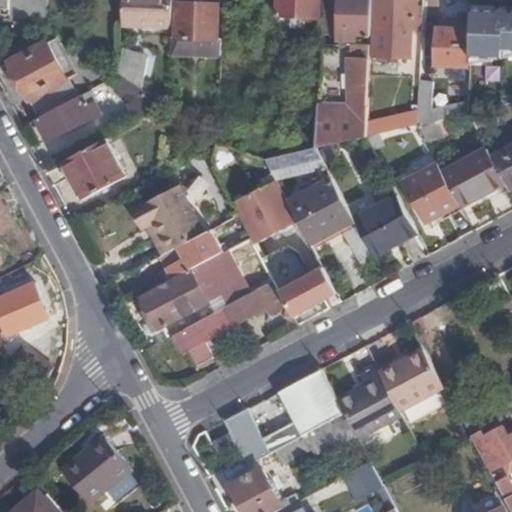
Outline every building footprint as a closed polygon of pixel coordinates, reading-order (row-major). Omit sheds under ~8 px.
[(0,0),(0,9),(50,12),(50,0),(0,0)] [(124,0),(124,25),(174,28),(175,0),(124,0)] [(321,17),(322,0),(280,0),(279,16),(321,17)] [(342,0),(325,0),(323,35),(340,36),(342,0)] [(342,0),(340,36),(374,38),(375,0),(342,0)] [(378,0),(376,31),(375,56),(413,59),(415,18),(419,18),(420,0),(378,0)] [(179,4),(178,38),(219,40),(220,6),(179,4)] [(486,13),(475,13),(474,30),(472,67),(470,101),(469,114),(487,110),(511,104),(511,12),(511,11),(511,10),(509,8),(507,8),(503,8),(500,9),(496,13),(496,19),(486,19),(486,13)] [(439,65),(472,67),(474,30),(441,30),(439,65)] [(59,38),(51,42),(80,97),(84,95),(89,92),(59,38)] [(173,53),(222,56),(223,40),(219,40),(178,38),(173,38),(173,53)] [(13,63),(43,117),(80,97),(51,42),(13,63)] [(373,48),(323,46),(319,129),(317,150),(368,137),(369,122),(373,48)] [(149,57),(123,50),(121,75),(146,91),(149,57)] [(125,106),(135,124),(170,106),(146,91),(121,75),(106,83),(133,100),(134,101),(125,106)] [(432,81),(421,81),(419,112),(419,125),(469,114),(470,101),(430,109),(432,81)] [(90,107),(84,95),(80,97),(43,117),(39,119),(51,141),(104,113),(99,103),(90,107)] [(497,129),(487,110),(469,114),(481,137),(497,129)] [(419,112),(369,122),(368,137),(419,125),(419,112)] [(292,134),(292,156),(317,150),(319,129),(292,134)] [(128,177),(108,139),(65,162),(85,200),(128,177)] [(488,149),(444,172),(463,208),(507,185),(494,161),(488,149)] [(312,164),(322,158),(317,150),(292,156),(268,162),(273,171),(312,164)] [(511,151),(494,161),(507,185),(511,193),(511,192),(511,151)] [(312,164),(320,178),(330,172),(322,158),(312,164)] [(443,219),(463,208),(444,172),(441,168),(408,185),(430,226),(443,219)] [(312,244),(355,221),(330,172),(320,178),(322,183),(313,188),(310,183),(286,196),(312,244)] [(259,190),(234,203),(252,238),(276,283),(289,308),(299,328),(340,307),(272,178),(257,186),(259,190)] [(156,223),(171,252),(204,234),(180,187),(139,208),(149,227),(156,223)] [(376,259),(420,235),(400,197),(355,221),(376,259)] [(463,208),(443,219),(446,224),(466,213),(463,208)] [(171,252),(163,256),(175,279),(194,269),(225,252),(214,230),(204,234),(171,252)] [(220,299),(225,309),(276,283),(252,238),(225,252),(194,269),(175,279),(142,296),(160,331),(173,323),(220,299)] [(35,281),(0,297),(0,338),(50,317),(35,281)] [(274,316),(289,308),(276,283),(225,309),(204,320),(214,339),(271,309),(274,316)] [(173,323),(179,334),(204,320),(225,309),(220,299),(173,323)] [(207,342),(214,339),(204,320),(179,334),(174,336),(184,355),(192,351),(200,368),(216,359),(207,342)] [(21,347),(13,357),(36,376),(44,365),(21,347)] [(399,410),(445,387),(426,351),(381,375),(384,379),(399,410)] [(361,369),(370,386),(384,379),(381,375),(374,362),(361,369)] [(267,439),(251,410),(226,423),(231,433),(236,443),(245,458),(249,467),(275,453),(345,416),(339,403),(323,372),(283,393),(298,422),(267,439)] [(370,386),(339,403),(345,416),(357,437),(358,438),(402,415),(399,410),(384,379),(370,386)] [(480,410),(463,419),(473,438),(483,433),(490,429),(480,410)] [(344,444),(357,437),(345,416),(275,453),(282,466),(311,450),(316,459),(344,444)] [(487,439),(483,433),(473,438),(481,454),(486,452),(496,469),(505,464),(510,472),(511,471),(511,437),(510,439),(505,429),(487,439)] [(231,433),(213,442),(219,452),(236,443),(231,433)] [(103,435),(81,454),(85,457),(107,439),(103,435)] [(344,444),(358,469),(371,462),(358,438),(357,437),(344,444)] [(81,454),(63,470),(92,503),(108,489),(118,500),(140,481),(131,470),(132,468),(107,439),(85,457),(81,454)] [(336,481),(352,511),(391,511),(397,509),(384,485),(371,462),(358,469),(336,481)] [(232,486),(245,511),(279,511),(303,499),(299,491),(280,500),(263,469),(232,486)] [(58,511),(41,491),(16,511),(58,511)]
